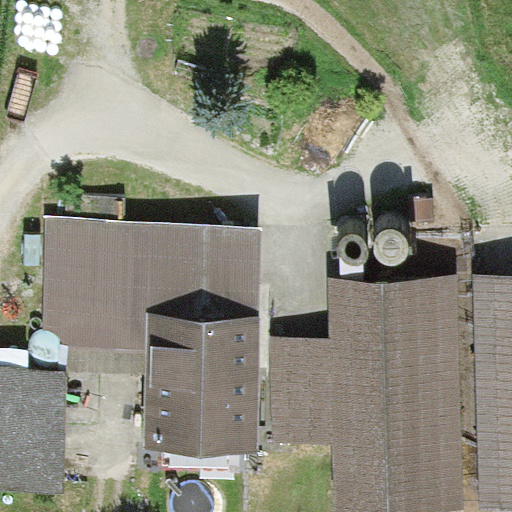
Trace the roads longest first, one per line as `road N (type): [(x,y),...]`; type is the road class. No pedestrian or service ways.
road 1 (track): [(97,74),(256,185),(361,179),(445,157),(453,52)]
road 2 (track): [(0,204),(48,115),(97,74),(97,0)]
